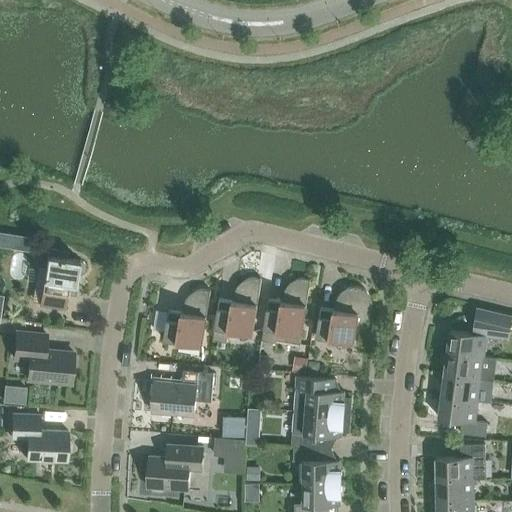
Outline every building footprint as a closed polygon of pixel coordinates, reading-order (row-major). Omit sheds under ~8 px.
[(47,255),(39,304),(66,309),(69,288),(75,289),(77,275),(81,274),(84,272),(86,269),(86,265),(83,262),(80,260),(66,258),(68,251),(49,248),(47,255)] [(262,279),(256,278),(254,278),(252,278),(250,278),(248,279),(247,280),(245,281),(243,282),(242,284),(241,286),(240,288),(240,290),(238,301),(220,298),(213,340),(227,342),(229,330),(253,334),(262,279)] [(311,279),(306,278),(304,278),(302,278),(300,279),(298,279),(296,280),(294,281),(293,283),(292,284),(290,286),(290,288),(289,290),(287,301),(269,299),(262,340),(277,342),(277,341),(301,344),(311,279)] [(369,305),(369,303),(370,301),(369,298),(369,296),(368,294),(367,293),(366,291),(364,289),(361,288),(358,286),(356,286),(354,286),(351,286),(349,286),(347,287),(345,287),(343,289),(342,290),(340,292),(339,293),(338,295),(338,298),(336,309),(321,307),(316,336),(354,343),(359,314),(361,314),(363,313),(364,311),(366,310),(367,308),(368,307),(369,305)] [(164,339),(202,346),(211,290),(205,289),(198,290),(192,294),(189,301),(187,313),(169,310),(164,339)] [(450,337),(443,338),(446,351),(484,356),(487,336),(509,339),(511,314),(478,306),(474,333),(451,330),(450,337)] [(51,381),(71,383),(74,352),(46,350),(47,334),(17,332),(14,358),(30,360),(28,379),(39,380),(40,382),(49,383),(51,381)] [(444,364),(446,364),(445,373),(482,378),(493,380),(496,358),(484,356),(446,351),(444,364)] [(261,354),(259,366),(272,369),(273,362),(267,355),(261,354)] [(296,358),(294,370),(306,372),(308,360),(296,358)] [(155,380),(153,411),(195,415),(196,400),(212,402),(214,373),(183,371),(182,382),(155,380)] [(440,394),(479,399),(482,378),(445,373),(444,382),(442,382),(440,394)] [(336,391),(337,379),(297,376),(294,411),(351,415),(352,402),(344,401),(345,392),(336,391)] [(479,399),(440,394),(438,407),(440,407),(439,417),(463,420),(461,432),(486,436),(488,422),(476,421),(479,399)] [(307,447),(332,448),(333,436),(342,437),(342,427),(350,428),(351,415),(294,411),(293,433),(293,447),(294,447),(307,447)] [(71,451),(72,441),(68,438),(68,428),(39,427),(39,414),(13,413),(12,438),(28,439),(27,459),(67,461),(67,453),(71,451)] [(222,435),(244,436),(245,416),(222,415),(222,435)] [(214,436),(213,454),(243,456),(244,438),(214,436)] [(191,469),(202,469),(204,446),(179,444),(178,458),(150,456),(148,486),(152,487),(152,489),(153,491),(163,492),(165,490),(165,487),(189,489),(191,469)] [(437,457),(437,467),(435,467),(435,480),(474,479),(486,479),(486,444),(460,445),(461,457),(437,457)] [(332,460),(332,448),(307,447),(294,447),(294,460),(304,460),(304,482),(342,483),(342,470),(341,470),(341,460),(332,460)] [(260,466),(246,466),(246,480),(260,480),(260,466)] [(438,501),(474,501),(474,479),(435,480),(435,492),(437,492),(438,501)] [(342,496),(342,483),(304,482),(303,503),(297,503),(296,511),(338,511),(338,505),(340,505),(340,496),(342,496)] [(435,511),(474,511),(474,501),(438,501),(438,510),(435,510),(435,511)]
